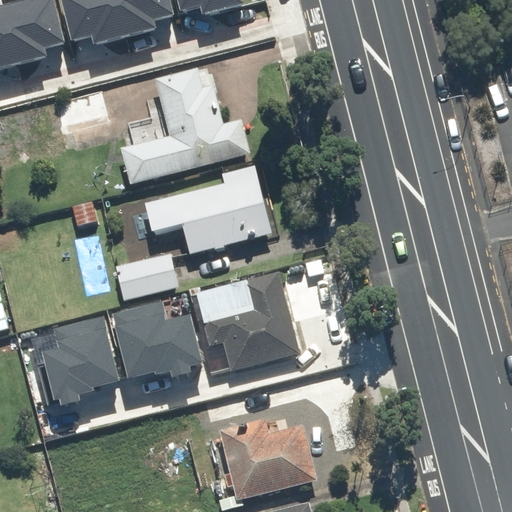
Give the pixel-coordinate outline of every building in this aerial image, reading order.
[(187,0),(105,0),(79,7),(93,58),(171,38),(168,26),(192,19),(187,0)] [(256,0),(192,0),(200,28),(260,12),(256,0)] [(67,15),(0,32),(0,87),(56,73),(53,60),(77,54),(67,15)] [(121,151),(130,188),(251,159),(242,124),(225,128),(210,70),(155,83),(169,139),(121,151)] [(0,111),(0,159),(47,149),(45,139),(62,135),(63,138),(109,128),(101,89),(52,100),(53,104),(36,108),(35,104),(0,111)] [(223,188),(144,206),(153,242),(182,235),(187,258),(270,239),(254,171),(221,178),(223,188)] [(100,203),(77,208),(82,227),(104,222),(100,203)] [(118,268),(126,303),(176,292),(168,257),(118,268)] [(218,349),(221,361),(227,360),(231,374),(302,358),(285,283),(207,301),(218,349)] [(132,381),(209,360),(197,315),(168,323),(161,295),(112,309),(132,381)] [(0,338),(11,336),(0,296),(0,338)] [(37,361),(50,406),(127,385),(107,313),(59,326),(66,353),(37,361)] [(221,432),(235,502),(321,485),(309,427),(269,435),(267,423),(221,432)]
